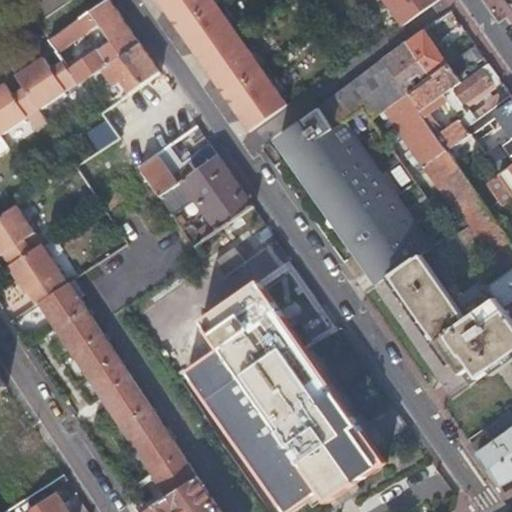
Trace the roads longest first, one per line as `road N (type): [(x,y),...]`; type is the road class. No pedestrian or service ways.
road 1 (residential): [(137,0),(491,511)]
road 2 (residential): [(116,511),(0,335)]
